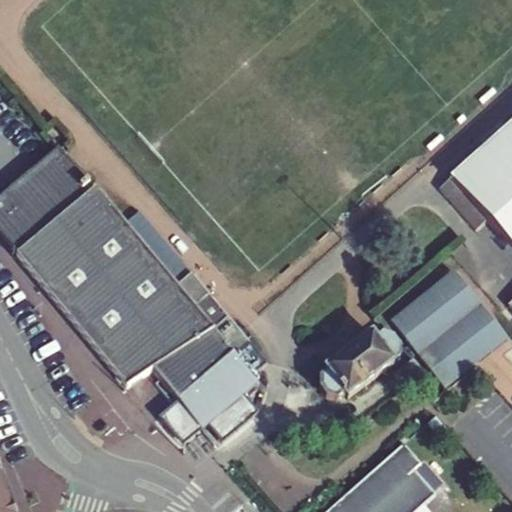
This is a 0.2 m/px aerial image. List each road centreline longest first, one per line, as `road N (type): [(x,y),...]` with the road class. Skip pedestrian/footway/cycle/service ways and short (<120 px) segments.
road 1 (tertiary): [(2,338),(38,438),(62,465),(93,479)]
road 2 (tertiary): [(100,457),(67,430),(2,338)]
